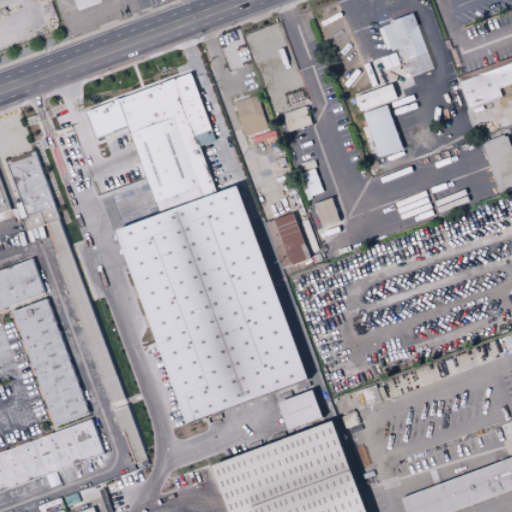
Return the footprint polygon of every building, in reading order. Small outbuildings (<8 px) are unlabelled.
[(432,69),(413,14),(378,26),(387,52),(399,48),(409,77),(432,69)] [(354,97),(359,111),(396,98),(392,84),(354,97)] [(267,129),(256,95),(233,103),(244,136),(267,129)] [(402,149),(387,105),(363,113),(378,157),(402,149)] [(282,114),(287,132),(311,124),(305,106),(282,114)] [(482,143),(501,194),(511,189),(511,146),(508,136),(506,137),(505,135),(482,143)] [(24,230),(58,221),(38,153),(7,162),(19,203),(16,203),(24,230)] [(0,213),(9,211),(0,182),(0,213)] [(340,221),(331,197),(313,204),(322,227),(340,221)] [(284,276),(313,266),(294,212),(266,222),(284,276)] [(159,253),(203,373),(289,342),(245,221),(159,253)] [(0,271),(0,310),(45,296),(34,261),(0,271)] [(88,414),(48,298),(13,310),(53,426),(88,414)] [(361,389),(365,402),(380,398),(376,384),(361,389)] [(278,402),(288,429),(323,417),(313,390),(278,402)] [(214,464),(231,511),(372,511),(338,419),(214,464)] [(0,450),(0,489),(104,457),(94,422),(0,450)] [(511,488),(448,511),(406,511),(401,499),(511,457),(511,488)]
